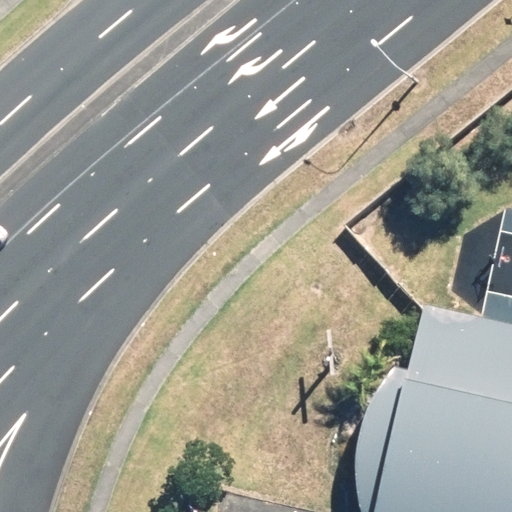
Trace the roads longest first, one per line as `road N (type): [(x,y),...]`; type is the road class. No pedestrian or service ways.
road 1 (primary): [(372,0),(96,223)]
road 2 (primary): [(96,223),(53,401),(9,511)]
road 3 (primary): [(0,132),(155,0)]
road 4 (primary): [(96,223),(0,325)]
